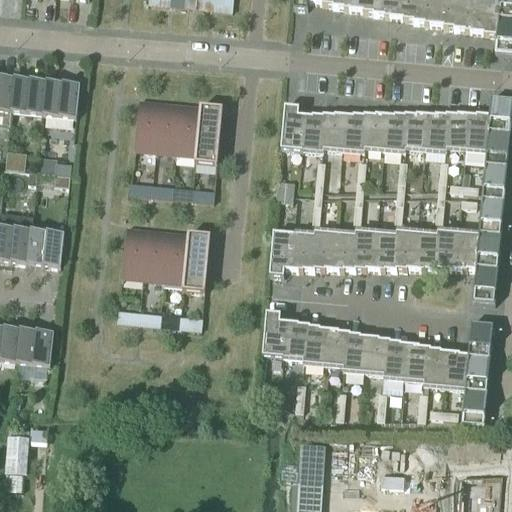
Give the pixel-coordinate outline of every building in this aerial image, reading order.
[(149,0),(148,10),(157,11),(157,0),(149,0)] [(176,13),(183,13),(184,0),(170,0),(170,12),(176,13)] [(192,14),(197,15),(198,1),(188,0),(184,0),(183,13),(192,14)] [(308,9),(314,9),(314,0),(294,0),(293,15),(308,16),(308,9)] [(336,13),(337,0),(314,0),(314,9),(322,10),(322,11),(332,12),(332,13),(336,13)] [(343,15),(356,17),(357,0),(337,0),(336,13),(343,14),(343,15)] [(376,21),(378,0),(357,0),(356,17),(362,17),(362,18),(372,19),(372,21),(376,21)] [(384,23),(397,24),(398,0),(378,0),(376,21),(384,22),(384,23)] [(413,28),(417,28),(419,0),(398,0),(397,24),(402,25),(402,26),(413,27),(413,28)] [(424,30),(437,32),(439,0),(419,0),(417,28),(424,29),(424,30)] [(453,35),(457,36),(460,1),(460,0),(439,0),(437,32),(443,32),(443,33),(453,34),(453,35)] [(511,0),(499,0),(499,5),(497,26),(511,27),(511,0)] [(198,1),(197,15),(204,15),(205,2),(198,1)] [(464,38),(477,39),(480,3),(460,1),(457,36),(464,36),(464,38)] [(496,42),(497,26),(499,5),(480,3),(477,39),(483,39),(483,41),(496,42)] [(225,4),(223,17),(232,18),(233,4),(225,4)] [(511,27),(497,26),(496,42),(494,60),(511,61),(511,27)] [(0,82),(0,129),(10,131),(11,119),(15,84),(0,82)] [(48,88),(15,84),(11,119),(44,122),(48,88)] [(80,91),(48,88),(44,122),(76,126),(80,91)] [(487,137),(510,139),(511,116),(511,105),(490,104),(489,122),(487,137)] [(136,154),(155,156),(159,109),(139,107),(134,160),(136,160),(136,154)] [(155,156),(175,158),(179,111),(159,109),(155,156)] [(175,158),(195,160),(199,113),(179,111),(175,158)] [(200,112),(199,113),(195,160),(194,169),(217,172),(219,154),(220,154),(219,153),(223,114),(200,112)] [(302,158),(306,122),(298,121),(299,114),(284,112),(280,156),(302,158)] [(365,156),(385,158),(388,122),(375,120),(375,122),(368,121),(365,156)] [(405,156),(406,156),(409,121),(404,120),(404,122),(394,121),(394,122),(388,122),(385,158),(405,159),(405,156)] [(406,156),(426,157),(429,121),(416,120),(416,121),(409,121),(406,156)] [(446,155),(447,155),(450,121),(445,120),(445,122),(435,121),(435,122),(429,121),(426,157),(446,159),(446,155)] [(447,155),(466,157),(469,121),(457,120),(457,121),(450,121),(447,155)] [(485,159),(487,137),(489,122),(476,120),(476,122),(469,121),(466,157),(485,159)] [(324,156),(327,121),(323,121),(322,122),(312,121),(312,122),(306,122),(302,158),(323,160),(324,156)] [(324,156),(344,158),(347,122),(334,121),(334,122),(327,121),(324,156)] [(365,156),(368,121),(363,121),(363,122),(353,121),(353,122),(347,122),(344,158),(364,160),(365,156)] [(486,159),(485,169),(507,171),(510,139),(487,137),(485,159),(486,159)] [(13,164),(7,164),(6,175),(17,176),(18,170),(13,164)] [(441,168),(439,183),(446,183),(448,169),(441,168)] [(56,169),(54,181),(70,183),(72,171),(56,169)] [(318,169),(316,183),(323,184),(325,169),(318,169)] [(359,169),(357,183),(364,184),(366,169),(359,169)] [(400,169),(398,183),(405,184),(407,169),(400,169)] [(485,169),(478,241),(501,243),(507,171),(485,169)] [(29,178),(28,190),(35,191),(36,179),(29,178)] [(70,183),(54,181),(53,193),(69,195),(70,183)] [(323,184),(316,183),(315,198),(322,198),(323,184)] [(364,184),(357,183),(356,198),(363,198),(364,184)] [(405,184),(398,183),(397,197),(404,198),(405,184)] [(446,183),(439,183),(438,197),(445,198),(446,183)] [(277,195),(293,196),(294,189),(277,188),(277,195)] [(323,196),(333,197),(334,189),(324,188),(323,196)] [(130,201),(140,202),(142,191),(131,190),(130,201)] [(450,198),(463,200),(464,192),(450,191),(450,198)] [(464,192),(463,200),(477,201),(478,193),(464,192)] [(161,204),(172,205),(173,194),(162,193),(161,204)] [(173,194),(172,205),(182,206),(183,195),(173,194)] [(204,197),(203,207),(203,208),(213,209),(214,198),(204,197)] [(293,202),(276,201),(276,208),(292,209),(293,202)] [(355,204),(354,219),(361,219),(362,205),(355,204)] [(396,204),(395,219),(402,219),(403,205),(396,204)] [(437,204),(436,219),(443,219),(444,205),(437,204)] [(314,205),(313,219),(320,220),(321,205),(314,205)] [(477,208),(462,206),(461,214),(476,215),(477,208)] [(320,220),(313,219),(312,234),(319,234),(320,220)] [(361,219),(354,219),(353,233),(360,234),(361,219)] [(402,219),(395,219),(394,233),(401,234),(402,219)] [(443,219),(436,219),(435,233),(442,234),(443,219)] [(0,267),(28,271),(32,236),(0,233),(0,267)] [(124,282),(142,284),(147,236),(127,234),(121,287),(123,288),(124,282)] [(32,236),(28,271),(61,274),(64,240),(32,236)] [(142,284),(162,285),(167,238),(147,236),(142,284)] [(162,285),(183,287),(187,240),(167,238),(162,285)] [(407,276),(413,276),(416,240),(396,238),(395,242),(392,277),(396,277),(397,276),(407,277),(407,276)] [(448,275),(454,276),(457,240),(437,238),(436,242),(433,277),(437,277),(437,276),(448,277),(448,275)] [(187,239),(187,240),(183,287),(182,297),(204,299),(206,282),(208,282),(208,281),(206,281),(210,242),(187,239)] [(284,276),(290,277),(293,240),(273,239),(269,282),(284,284),(284,276)] [(325,276),(331,276),(334,241),(314,239),(313,243),(310,277),(314,278),(315,276),(325,277),(325,276)] [(366,276),(372,276),(375,240),(355,239),(354,242),(351,277),(355,277),(356,276),(366,277),(366,276)] [(303,277),(310,277),(313,243),(294,241),(293,240),(290,277),(303,278),(303,277)] [(385,276),(392,277),(395,242),(375,240),(372,276),(385,277),(385,276)] [(426,276),(433,277),(436,242),(416,240),(413,276),(426,277),(426,276)] [(475,276),(475,275),(478,242),(457,240),(454,276),(467,277),(467,276),(475,276)] [(344,276),(351,277),(354,242),(334,241),(331,276),(344,278),(344,276)] [(478,241),(478,242),(475,275),(498,277),(501,243),(478,241)] [(475,275),(475,276),(472,309),(495,311),(498,277),(475,275)] [(129,318),(119,317),(118,329),(128,330),(129,318)] [(262,363),(282,364),(285,328),(280,328),(280,320),(266,319),(262,363)] [(149,332),(159,333),(160,321),(150,320),(149,332)] [(160,321),(159,333),(170,334),(171,322),(160,321)] [(191,324),(190,335),(190,336),(201,337),(202,325),(191,324)] [(283,364),(302,366),(306,331),(298,331),(298,329),(285,328),(282,364),(283,365),(283,364)] [(467,361),(467,364),(490,365),(493,331),(470,329),(467,361)] [(302,370),(323,372),(326,336),(320,335),(320,334),(310,333),(310,332),(306,331),(302,366),(303,366),(302,370)] [(0,368),(18,370),(21,336),(0,333),(0,368)] [(21,336),(18,370),(50,374),(54,339),(21,336)] [(323,372),(343,374),(346,339),(339,338),(339,337),(326,336),(323,372)] [(343,377),(363,379),(366,343),(360,343),(360,341),(350,340),(350,339),(346,339),(343,374),(343,377)] [(363,379),(383,381),(386,346),(380,346),(380,345),(366,343),(363,379)] [(383,385),(403,387),(406,351),(401,350),(401,349),(390,348),(390,347),(386,346),(383,381),(383,385)] [(403,387),(423,388),(426,354),(419,353),(419,352),(406,351),(403,387)] [(423,392),(444,394),(447,358),(441,358),(441,356),(431,355),(431,354),(426,354),(423,388),(423,392)] [(464,396),(467,364),(467,361),(460,360),(460,359),(447,358),(444,394),(464,396)] [(464,396),(464,398),(487,400),(490,365),(467,364),(464,396)] [(298,391),(296,405),(304,406),(305,392),(298,391)] [(487,400),(464,398),(461,432),(484,434),(487,400)] [(258,406),(273,407),(274,400),(259,399),(258,406)] [(338,399),(337,413),(344,414),(345,400),(338,399)] [(379,400),(378,413),(385,414),(386,400),(379,400)] [(420,400),(418,414),(426,415),(427,401),(420,400)] [(304,406),(296,405),(295,419),(303,420),(304,406)] [(344,414),(337,413),(335,427),(343,428),(344,414)] [(385,414),(378,413),(377,427),(384,428),(385,414)] [(426,415),(418,414),(417,428),(425,428),(426,415)] [(430,424),(443,425),(444,418),(430,416),(430,424)] [(444,418),(443,425),(457,426),(458,419),(444,418)] [(48,447),(48,434),(32,433),(32,446),(48,447)] [(29,436),(8,435),(7,444),(4,479),(26,481),(29,445),(29,436)] [(298,490),(322,491),(325,453),(300,451),(298,490)]
